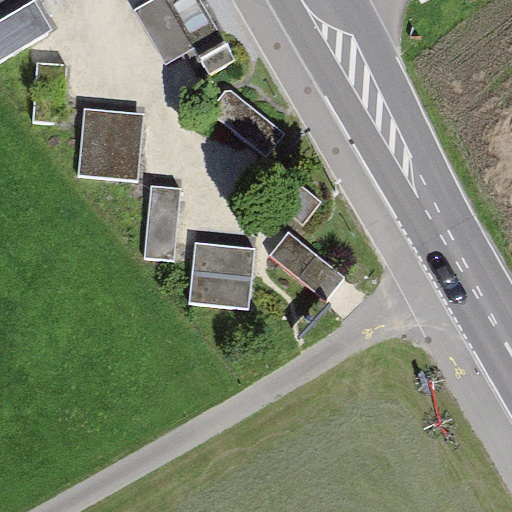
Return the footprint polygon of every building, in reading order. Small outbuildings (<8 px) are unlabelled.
[(164,0),(141,11),(163,58),(193,44),(172,0),(164,0)] [(0,71),(59,39),(39,4),(0,25),(0,71)] [(84,181),(145,186),(149,119),(89,114),(84,181)] [(157,260),(184,259),(182,194),(154,195),(157,260)] [(325,302),(347,280),(299,235),(277,257),(325,302)] [(257,314),(261,250),(200,246),(196,310),(257,314)]
